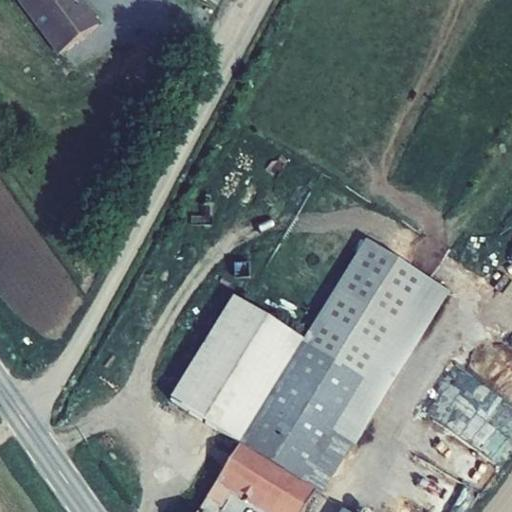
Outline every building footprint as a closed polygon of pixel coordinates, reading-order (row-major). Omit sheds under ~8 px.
[(76,0),(17,0),(16,1),(58,58),(98,29),(76,0)] [(240,448),(304,345),(234,301),(171,405),(240,448)] [(304,345),(240,448),(303,487),(336,437),(348,443),(374,402),(379,393),(304,345)] [(385,409),(374,402),(348,443),(359,451),(385,409)] [(306,511),(317,496),(303,487),(240,448),(200,511),(219,511),(232,492),(264,511),(306,511)]
